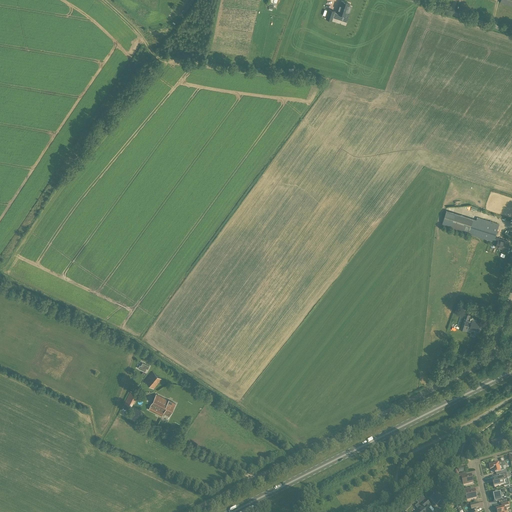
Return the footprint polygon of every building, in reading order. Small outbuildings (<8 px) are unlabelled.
[(351,7),(349,6),(349,5),(350,4),(341,1),(337,13),(338,13),(337,15),(334,13),(334,12),(335,11),(329,9),(326,19),(332,20),(332,18),(333,16),(337,18),(337,17),(338,18),(338,19),(342,20),(343,15),(346,16),(347,11),(349,12),(351,7)] [(476,220),(458,215),(454,213),(446,211),(441,225),(450,228),(493,242),(493,241),(497,242),(495,246),(506,250),(509,242),(495,238),(499,224),(477,217),(476,220)] [(477,329),(479,323),(472,320),(473,316),(464,313),(460,325),(466,327),(472,329),(472,328),(477,329)] [(154,389),(162,379),(153,371),(144,381),(154,389)] [(137,396),(130,392),(124,403),(131,407),(137,396)] [(168,400),(156,394),(149,409),(162,416),(163,413),(169,416),(175,403),(169,400),(168,400)] [(491,444),(492,445),(494,449),(505,444),(502,438),(495,442),(491,444)] [(498,462),(488,465),(490,470),(493,469),(493,468),(495,467),(496,470),(494,470),(494,472),(500,471),(501,474),(507,472),(506,469),(504,470),(503,467),(505,466),(504,461),(499,462),(498,462)] [(501,477),(492,479),(494,487),(504,485),(503,480),(507,479),(507,478),(511,477),(509,472),(507,473),(507,472),(501,474),(501,477)] [(463,477),(462,474),(457,475),(458,480),(461,479),(463,485),(473,483),(471,475),(463,477)] [(470,491),(469,488),(460,491),(461,495),(465,494),(467,501),(476,498),(474,490),(470,491)] [(494,503),(507,500),(505,491),(500,492),(492,494),(494,500),(493,501),(494,503)] [(447,505),(440,496),(437,492),(429,499),(435,506),(438,503),(443,508),(447,505)] [(418,510),(415,511),(428,511),(430,511),(427,508),(430,505),(425,499),(421,495),(416,499),(419,503),(415,506),(418,510)] [(496,511),(506,511),(506,509),(509,508),(507,502),(501,504),(501,507),(496,508),(496,511)]
